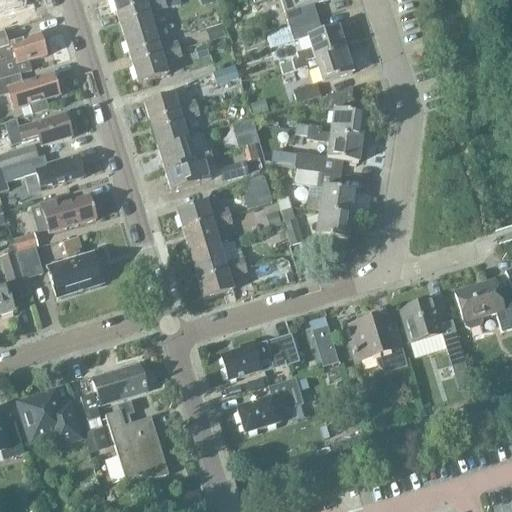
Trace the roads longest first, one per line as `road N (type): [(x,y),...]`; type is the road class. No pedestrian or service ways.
road 1 (residential): [(178,341),(381,281),(397,259),(411,132),(374,0)]
road 2 (residential): [(166,320),(69,0)]
road 3 (residential): [(227,511),(178,341)]
road 4 (residential): [(0,365),(166,320)]
